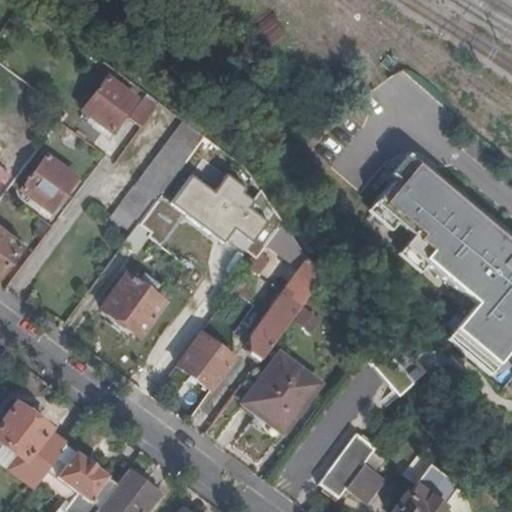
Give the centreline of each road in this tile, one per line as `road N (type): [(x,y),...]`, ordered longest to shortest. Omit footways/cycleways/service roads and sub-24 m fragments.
road 1 (residential): [(259,511),(0,319)]
road 2 (residential): [(349,166),(404,120),(511,206)]
road 3 (unknown): [(279,511),(371,376)]
